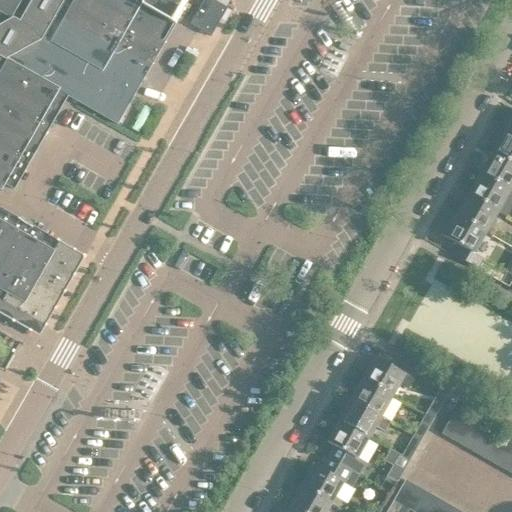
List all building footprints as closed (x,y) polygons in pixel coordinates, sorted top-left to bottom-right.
[(53,305),(38,297),(67,248),(0,209),(0,186),(2,184),(11,189),(64,97),(67,98),(68,96),(91,109),(104,117),(118,125),(189,0),(0,0),(0,302),(41,326),(53,305)] [(225,9),(208,0),(202,0),(189,25),(209,37),(225,9)] [(236,52),(249,27),(239,22),(226,47),(236,52)] [(209,80),(223,51),(215,46),(200,76),(209,80)] [(511,116),(502,134),(511,139),(511,116)] [(511,139),(502,134),(490,154),(511,166),(511,139)] [(511,166),(490,154),(478,175),(511,194),(511,166)] [(496,213),(505,218),(511,205),(511,194),(478,175),(466,196),(496,213)] [(466,196),(454,217),(484,234),(496,213),(466,196)] [(472,255),(484,234),(454,217),(451,215),(439,236),(456,247),(451,256),(475,270),(481,260),(472,255)] [(81,256),(67,248),(38,297),(53,305),(81,256)] [(373,359),(361,380),(391,397),(397,386),(406,391),(415,375),(399,365),(396,372),(373,359)] [(379,418),(391,397),(361,380),(348,401),(379,418)] [(435,394),(423,416),(431,420),(443,399),(435,394)] [(388,423),(379,418),(348,401),(336,422),(367,439),(373,428),(383,433),(388,423)] [(462,420),(451,414),(439,435),(450,442),(462,420)] [(419,441),(431,420),(423,416),(411,437),(419,441)] [(462,420),(450,442),(460,447),(472,426),(462,420)] [(331,447),(324,459),(357,478),(365,465),(355,460),(367,439),(336,422),(324,443),(331,447)] [(472,426),(460,447),(471,453),(483,432),(472,426)] [(481,459),(493,438),(483,432),(471,453),(481,459)] [(419,441),(411,437),(399,458),(407,462),(419,441)] [(493,438),(481,459),(492,466),(504,444),(493,438)] [(511,448),(504,444),(492,466),(502,472),(511,454),(511,448)] [(407,462),(399,458),(389,452),(383,462),(393,468),(387,478),(395,483),(407,462)] [(511,454),(502,472),(511,476),(511,454)] [(299,488),(329,505),(341,484),(350,490),(357,478),(324,459),(318,471),(308,465),(303,474),(306,475),(299,488)] [(414,487),(403,481),(391,501),(392,502),(402,507),(414,487)] [(409,511),(412,511),(424,493),(414,487),(402,507),(407,511),(409,511)] [(287,508),(293,511),(325,511),(329,505),(299,488),(287,508)] [(426,511),(434,499),(424,493),(412,511),(426,511)] [(440,511),(445,505),(434,499),(426,511),(440,511)] [(367,511),(378,511),(382,506),(374,501),(367,511)] [(406,511),(407,511),(402,507),(392,502),(385,511),(406,511)]
